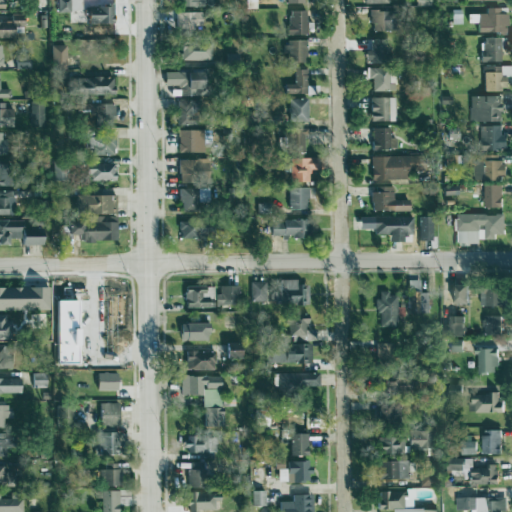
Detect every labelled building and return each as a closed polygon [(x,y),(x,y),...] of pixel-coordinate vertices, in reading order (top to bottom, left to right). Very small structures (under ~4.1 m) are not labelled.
[(56,0),(57,12),(80,11),(80,0),(56,0)] [(86,5),(87,24),(112,24),(112,5),(86,5)] [(477,32),(505,33),(505,13),(498,13),(498,8),(485,7),(485,14),(467,13),(467,23),(477,23),(477,32)] [(461,23),(461,9),(451,9),(451,23),(461,23)] [(287,35),(305,35),(304,10),(286,10),(287,35)] [(370,32),(388,31),(388,10),(369,11),(370,32)] [(174,12),(175,34),(192,34),(192,25),(200,25),(199,11),(174,12)] [(0,36),(12,36),(12,25),(22,25),(22,14),(10,14),(10,20),(0,20),(0,36)] [(499,37),(480,37),(480,62),(499,61),(499,37)] [(364,49),(364,62),(389,61),(388,38),(368,39),(369,49),(364,49)] [(304,40),(283,40),(283,61),(305,60),(304,40)] [(209,43),(181,42),(180,60),(209,61),(209,43)] [(63,67),(65,55),(51,54),(49,65),(63,67)] [(14,68),(28,68),(28,56),(14,57),(14,68)] [(482,90),(506,89),(505,66),(482,66),(482,90)] [(371,89),(393,90),(394,67),(367,67),(366,77),(371,77),(371,89)] [(284,93),(305,93),(305,68),(292,69),(292,83),(283,83),(284,93)] [(177,84),(177,94),(197,94),(197,71),(163,72),(163,85),(177,84)] [(112,93),(111,76),(72,76),(72,94),(112,93)] [(0,97),(8,97),(7,88),(0,88),(0,97)] [(501,120),(501,94),(468,95),(469,120),(501,120)] [(369,121),(394,120),(393,96),(369,96),(369,121)] [(306,98),(288,98),(287,120),(306,120),(306,98)] [(198,124),(198,100),(175,99),(175,123),(198,124)] [(28,126),(41,126),(42,101),(29,101),(28,126)] [(0,126),(11,126),(11,108),(3,108),(3,102),(0,102),(0,126)] [(112,102),(88,103),(88,120),(113,120),(112,102)] [(499,149),(500,125),(480,125),(479,148),(499,149)] [(371,148),(394,148),(394,137),(388,137),(387,126),(370,127),(371,148)] [(304,128),(287,127),(287,150),(303,151),(304,128)] [(177,152),(202,151),(202,129),(176,129),(177,152)] [(113,135),(88,135),(87,154),(113,155),(113,135)] [(417,173),(417,155),(369,156),(370,179),(408,178),(408,174),(417,173)] [(311,156),(288,157),(289,181),(307,181),(307,171),(311,171),(311,156)] [(177,159),(177,181),(207,180),(206,158),(177,159)] [(483,179),(503,179),(503,159),(483,160),(483,179)] [(86,163),(86,180),(113,180),(113,162),(86,163)] [(50,164),(51,180),(60,180),(59,164),(50,164)] [(500,184),(483,184),(484,207),(501,206),(500,184)] [(306,186),(287,187),(287,209),(306,208),(306,186)] [(408,210),(408,199),(391,199),(391,186),(371,186),(371,210),(408,210)] [(177,188),(178,211),(196,210),(196,201),(208,201),(207,187),(177,188)] [(0,214),(12,214),(13,191),(0,190),(0,214)] [(113,194),(73,194),(73,213),(113,213),(113,194)] [(453,242),(478,243),(478,239),(495,239),(495,234),(503,234),(503,214),(453,213),(453,242)] [(411,234),(411,216),(357,216),(358,228),(373,228),(373,233),(388,233),(388,240),(402,240),(402,234),(411,234)] [(431,240),(431,216),(418,216),(418,240),(431,240)] [(115,240),(114,217),(66,218),(66,234),(80,233),(80,240),(115,240)] [(19,237),(19,220),(0,219),(0,242),(6,243),(6,237),(19,237)] [(306,219),(270,219),(270,236),(306,236),(306,219)] [(178,237),(205,236),(204,220),(178,220),(178,237)] [(20,244),(41,244),(41,228),(20,228),(20,244)] [(296,279),(279,278),(278,304),(306,304),(306,284),(295,283),(296,279)] [(249,300),(263,301),(263,281),(249,281),(249,300)] [(467,283),(451,283),(452,302),(467,302),(467,283)] [(479,304),(503,305),(504,285),(480,284),(479,304)] [(213,286),(184,285),(184,307),(212,308),(213,286)] [(215,304),(237,305),(237,285),(215,285),(215,304)] [(47,286),(0,286),(0,309),(48,309),(47,286)] [(89,287),(90,307),(114,306),(113,286),(89,287)] [(377,326),(395,326),(394,295),(387,295),(387,290),(376,291),(377,326)] [(406,290),(407,310),(418,309),(417,290),(406,290)] [(285,335),(304,335),(305,314),(286,313),(285,335)] [(482,334),(500,334),(500,314),(481,314),(482,334)] [(463,315),(446,315),(446,324),(441,324),(442,336),(463,335),(463,315)] [(179,340),(207,339),(207,322),(179,323),(179,340)] [(303,330),(303,339),(314,339),(314,330),(303,330)] [(450,351),(461,351),(461,339),(450,338),(450,351)] [(115,360),(127,360),(128,340),(116,340),(115,360)] [(239,357),(239,342),(224,342),(225,357),(239,357)] [(392,342),(375,342),(374,360),(391,360),(392,342)] [(87,348),(87,357),(98,356),(98,366),(115,365),(114,343),(97,344),(97,348),(87,348)] [(309,343),(285,343),(286,362),(309,361),(309,343)] [(0,368),(10,368),(10,345),(0,345),(0,368)] [(496,347),(476,347),(476,372),(496,372),(496,347)] [(212,351),(184,350),(184,369),(212,369),(212,351)] [(283,361),(283,352),(263,352),(264,362),(283,361)] [(95,372),(95,389),(115,390),(116,373),(95,372)] [(405,391),(406,372),(383,372),(382,390),(405,391)] [(317,386),(317,373),(286,373),(286,378),(275,378),(275,387),(317,386)] [(202,425),(219,426),(220,375),(179,375),(179,394),(202,394),(202,425)] [(19,378),(0,377),(0,392),(18,393),(19,378)] [(460,384),(448,384),(447,394),(459,395),(460,384)] [(500,411),(500,393),(468,393),(469,412),(500,411)] [(378,401),(377,421),(398,421),(398,401),(378,401)] [(99,426),(118,426),(117,402),(98,402),(99,426)] [(0,404),(0,426),(1,426),(1,418),(8,418),(8,404),(0,404)] [(499,429),(481,430),(482,453),(500,453),(499,429)] [(92,454),(116,454),(116,432),(92,431),(92,454)] [(305,432),(288,433),(289,455),(306,454),(305,432)] [(0,456),(7,457),(8,433),(0,433),(0,456)] [(407,434),(408,449),(425,449),(425,433),(407,434)] [(184,452),(214,451),(214,435),(184,436),(184,452)] [(376,437),(377,453),(403,452),(402,436),(376,437)] [(459,441),(475,441),(476,456),(459,456),(459,441)] [(443,471),(462,470),(462,465),(470,465),(470,457),(443,458),(443,471)] [(285,460),(285,482),(307,481),(307,460),(285,460)] [(377,479),(406,478),(405,460),(376,461),(377,479)] [(187,487),(209,487),(209,461),(187,462),(187,487)] [(116,462),(103,463),(103,468),(96,469),(96,477),(101,477),(101,485),(117,485),(116,462)] [(496,463),(485,464),(486,467),(469,468),(470,485),(497,484),(496,463)] [(9,471),(1,471),(1,465),(0,465),(0,484),(9,485),(9,471)] [(418,485),(432,485),(432,471),(418,471),(418,485)] [(99,511),(117,511),(117,489),(99,490),(99,511)] [(263,490),(250,490),(251,505),(263,505),(263,490)] [(412,506),(412,490),(376,491),(376,509),(391,509),(390,511),(433,511),(433,506),(412,506)] [(214,510),(214,492),(185,493),(185,510),(214,510)] [(278,511),(311,511),(311,493),(290,494),(291,501),(278,501),(278,511)] [(471,511),(503,511),(503,496),(454,497),(455,509),(471,509),(471,511)] [(0,511),(21,511),(21,498),(0,498),(0,511)]
